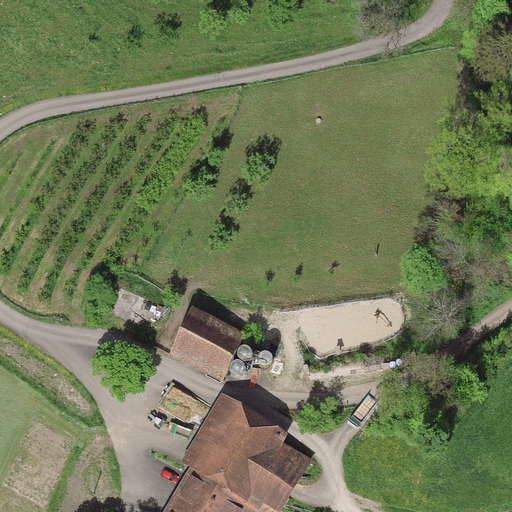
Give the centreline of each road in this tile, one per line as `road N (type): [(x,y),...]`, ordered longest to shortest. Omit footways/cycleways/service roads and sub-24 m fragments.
road 1 (unclassified): [(0,310),(39,334),(88,333),(138,349),(208,386),(286,396),(403,379),(511,312)]
road 2 (unclassified): [(444,0),(415,30),(375,43),(35,107),(0,127)]
